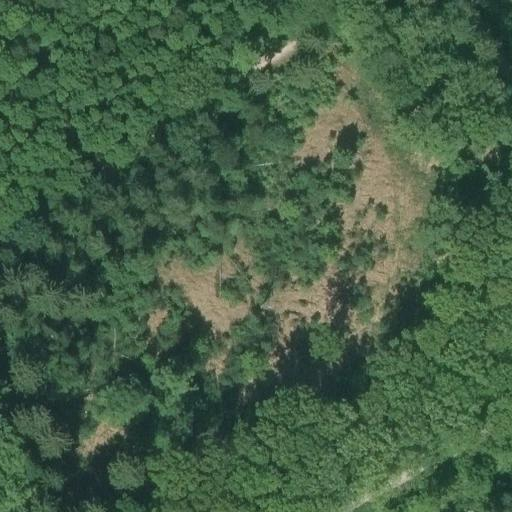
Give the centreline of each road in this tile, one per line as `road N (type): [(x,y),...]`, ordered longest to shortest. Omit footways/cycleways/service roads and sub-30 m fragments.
road 1 (track): [(358,0),(0,252)]
road 2 (track): [(344,511),(511,420)]
